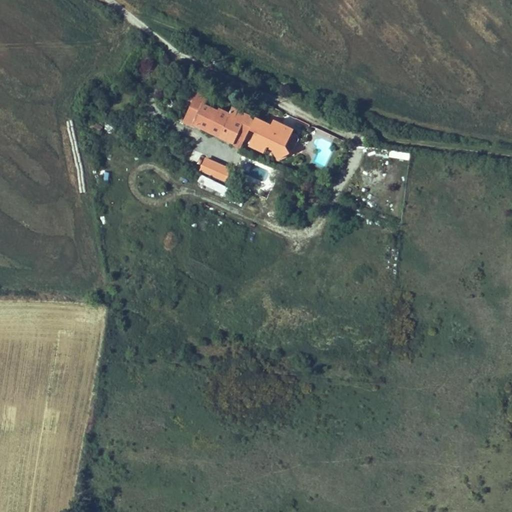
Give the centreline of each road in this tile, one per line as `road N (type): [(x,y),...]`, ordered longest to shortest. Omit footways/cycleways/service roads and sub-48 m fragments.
road 1 (track): [(133,17),(165,22),(362,118),(379,134),(511,150)]
road 2 (unclassified): [(111,0),(176,49),(297,110)]
